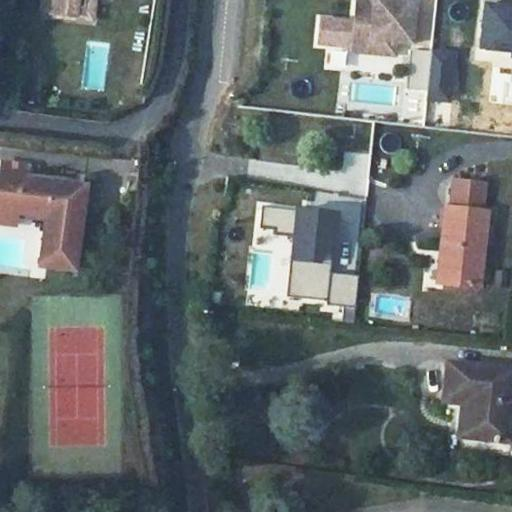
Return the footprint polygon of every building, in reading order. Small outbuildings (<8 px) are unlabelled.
[(59,0),(58,13),(83,16),(84,7),(88,7),(89,0),(59,0)] [(84,7),(83,16),(102,18),(103,0),(89,0),(88,7),(84,7)] [(365,0),(362,42),(381,43),(382,31),(405,33),(421,34),(423,0),(365,0)] [(511,5),(486,3),(481,47),(511,51),(511,57),(511,5)] [(382,31),(381,43),(405,46),(405,33),(382,31)] [(434,96),(451,96),(452,53),(436,53),(434,96)] [(29,79),(26,99),(40,101),(43,81),(29,79)] [(0,205),(12,208),(38,212),(29,262),(66,269),(81,184),(17,175),(19,161),(0,157),(0,205)] [(0,220),(10,222),(12,208),(0,205),(0,220)] [(490,210),(445,205),(440,244),(446,245),(442,283),(481,288),(490,210)] [(275,233),(294,235),(297,210),(264,207),(262,226),(276,227),(275,233)] [(338,215),(297,210),(294,235),(291,259),(333,263),(338,215)] [(333,263),(291,259),(288,295),(328,299),(331,273),(333,263)] [(358,275),(331,273),(328,299),(328,303),(355,306),(358,275)] [(459,438),(507,442),(511,387),(511,371),(447,365),(444,399),(463,401),(459,438)]
